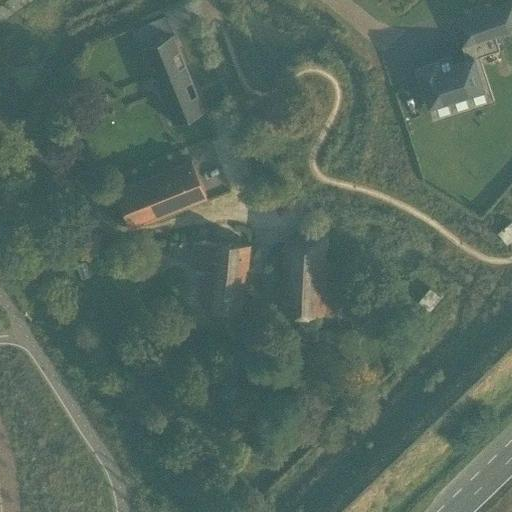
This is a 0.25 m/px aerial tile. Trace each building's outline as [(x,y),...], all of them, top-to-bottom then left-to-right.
[(441,0),(428,9),(437,22),(469,0),(441,0)] [(462,44),(462,43),(460,44),(460,46),(462,45),(466,58),(453,62),(451,56),(436,61),(435,59),(415,66),(428,106),(483,88),(473,57),(499,49),(494,35),(511,29),(511,1),(476,13),(484,37),(462,44)] [(153,78),(161,74),(167,88),(159,91),(172,123),(204,110),(173,33),(170,34),(163,16),(135,27),(143,45),(140,46),(153,78)] [(167,169),(167,170),(114,191),(129,226),(206,195),(192,159),(167,169)] [(494,230),(506,245),(511,240),(511,217),(494,230)] [(281,247),(279,313),(340,315),(343,262),(325,261),(326,235),(296,234),(296,248),(281,247)] [(209,241),(192,241),(189,268),(205,270),(201,306),(239,311),(244,269),(246,269),(249,244),(209,241)] [(100,269),(125,263),(122,251),(110,253),(97,256),(100,269)] [(415,299),(428,312),(443,297),(430,284),(415,299)]
